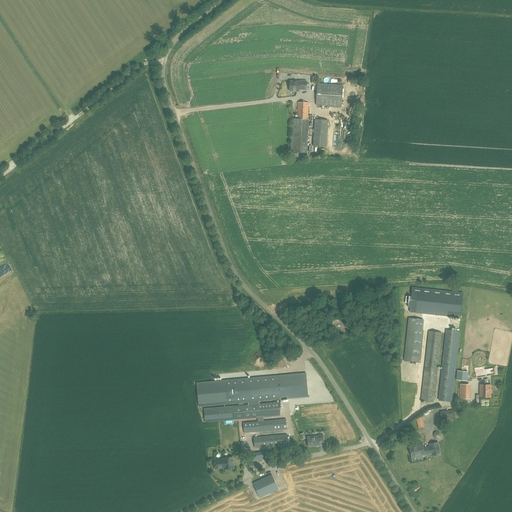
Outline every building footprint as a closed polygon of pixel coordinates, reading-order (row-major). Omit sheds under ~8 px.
[(290,91),(299,92),(299,90),(306,90),(307,82),(299,81),(299,82),(290,82),(290,91)] [(342,107),(342,101),(343,86),(318,84),(316,105),(342,107)] [(291,153),(307,153),(309,120),(308,120),(309,103),(298,103),(298,119),(292,119),(291,153)] [(326,147),(326,142),(328,120),(315,119),(314,147),(326,147)] [(411,296),(409,296),(406,296),(405,303),(408,303),(408,307),(410,307),(410,312),(460,318),(463,293),(412,287),(411,296)] [(424,320),(409,318),(404,361),(419,363),(424,320)] [(460,332),(447,330),(439,400),(452,402),(460,332)] [(434,402),(442,333),(430,331),(422,400),(434,402)] [(475,368),(475,371),(477,378),(495,375),(494,368),(485,369),(485,366),(475,368)] [(467,381),(468,372),(457,371),(456,380),(467,381)] [(263,417),(280,415),(279,402),(259,404),(259,401),(307,397),(307,396),(308,396),(306,373),(304,373),(304,372),(277,375),(277,376),(247,378),(247,377),(225,379),(225,380),(197,383),(199,406),(228,403),(248,402),(248,405),(232,406),(204,408),(205,422),(258,417),(258,422),(244,423),(244,432),(274,430),(287,429),(286,419),(273,420),(264,421),(263,417)] [(460,399),(469,399),(469,385),(461,385),(460,399)] [(492,386),(481,385),(481,397),(491,398),(492,386)] [(454,422),(453,411),(441,412),(442,423),(454,422)] [(419,418),(420,428),(427,427),(425,417),(419,418)] [(254,448),(276,446),(287,445),(286,435),(275,436),(253,437),(254,448)] [(320,443),(324,442),(323,435),(319,435),(319,437),(308,438),(308,447),(320,446),(320,443)] [(412,457),(425,454),(425,455),(432,454),(433,456),(440,454),(438,443),(430,444),(431,446),(424,448),(423,445),(409,448),(412,457)] [(268,452),(248,454),(249,466),(269,463),(268,452)] [(224,459),(215,460),(215,469),(224,468),(224,469),(234,469),(233,457),(223,458),(224,459)] [(278,489),(272,475),(253,483),(260,498),(278,489)]
